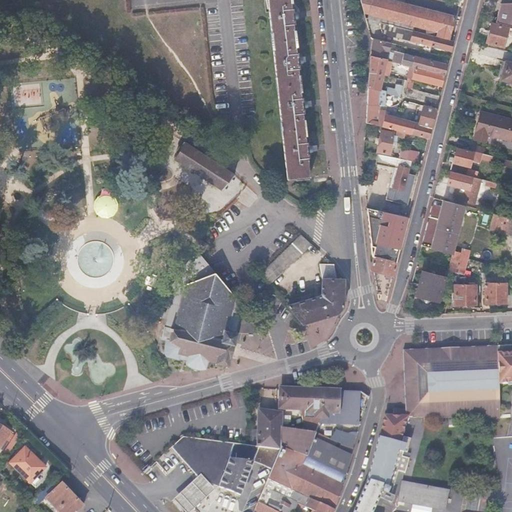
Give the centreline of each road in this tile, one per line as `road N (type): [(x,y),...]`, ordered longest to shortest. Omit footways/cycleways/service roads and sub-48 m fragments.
road 1 (residential): [(382,325),(393,309),(474,0)]
road 2 (residential): [(330,0),(360,291)]
road 3 (track): [(246,173),(0,18)]
road 4 (tertiary): [(344,346),(69,427)]
road 5 (residential): [(368,358),(378,403),(341,511)]
road 6 (tertiary): [(511,321),(383,326)]
